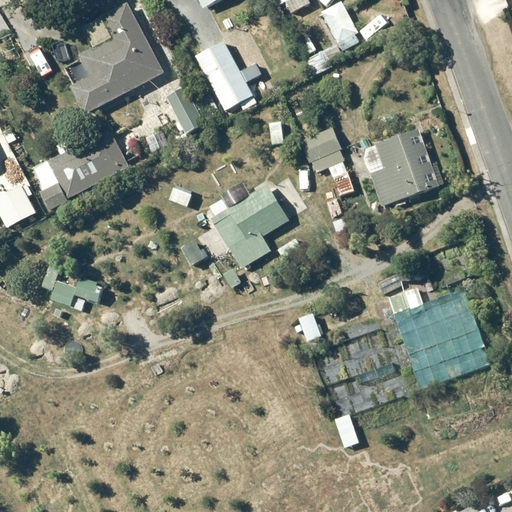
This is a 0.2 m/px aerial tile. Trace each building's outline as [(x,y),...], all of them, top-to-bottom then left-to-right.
[(199,0),(204,9),(223,0),(199,0)] [(313,5),(310,0),(282,0),(289,16),(313,5)] [(361,38),(344,2),(322,12),(340,49),(361,38)] [(166,76),(130,5),(82,29),(94,53),(47,77),(56,95),(70,88),(84,117),(166,76)] [(318,23),(295,33),(305,55),(328,44),(318,23)] [(244,110),(264,100),(261,93),(275,86),(249,32),(197,57),(224,113),(242,105),(244,110)] [(223,119),(212,96),(192,105),(204,128),(223,119)] [(291,141),(289,120),(273,122),(276,142),(291,141)] [(419,128),(361,149),(382,208),(440,187),(419,128)] [(292,146),(308,186),(319,182),(317,177),(329,172),(340,200),(360,192),(336,130),(292,146)] [(130,168),(112,133),(50,165),(68,200),(130,168)] [(162,133),(149,141),(157,156),(171,148),(162,133)] [(52,175),(45,163),(29,171),(35,184),(52,175)] [(28,185),(21,188),(17,182),(0,191),(0,211),(8,227),(34,213),(26,199),(33,195),(28,185)] [(221,216),(217,219),(248,269),(279,250),(271,237),(294,222),(272,186),(254,197),(247,185),(214,205),(221,216)] [(195,196),(173,188),(168,201),(190,209),(195,196)] [(352,215),(333,223),(339,238),(358,230),(352,215)] [(307,234),(288,246),(295,257),(314,245),(307,234)] [(209,257),(198,238),(183,247),(193,266),(209,257)] [(423,262),(403,269),(409,284),(429,277),(423,262)] [(234,271),(221,280),(231,294),(244,285),(234,271)] [(50,302),(57,304),(53,316),(64,320),(68,308),(72,309),(76,297),(97,304),(103,286),(78,278),(76,282),(47,272),(42,288),(54,291),(50,302)] [(406,286),(402,275),(379,283),(383,294),(406,286)] [(300,320),(309,345),(324,340),(315,314),(300,320)] [(350,414),(335,419),(345,451),(361,445),(350,414)]
